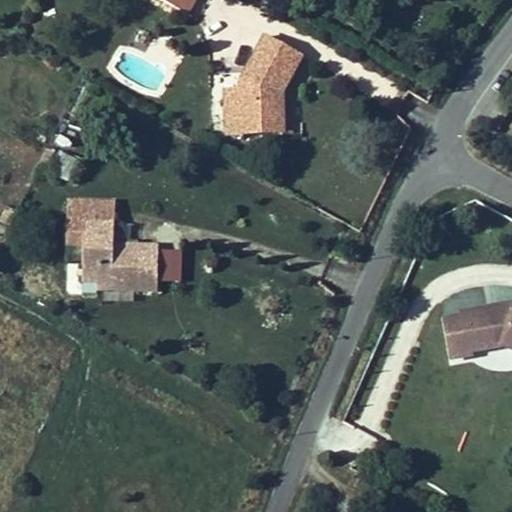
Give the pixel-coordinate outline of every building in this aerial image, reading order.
[(184,0),(177,0),(174,5),(180,8),(184,0)] [(235,77),(236,98),(236,121),(270,120),(270,86),(272,83),(277,85),(296,48),(261,30),(235,77)] [(277,126),(277,85),(272,83),(270,86),(270,120),(236,121),(236,98),(220,99),(221,129),(277,126)] [(111,201),(66,201),(66,261),(81,261),(81,292),(153,292),(153,247),(111,247),(111,201)] [(511,297),(462,309),(461,306),(440,311),(450,356),(471,351),(471,348),(503,341),(511,343),(511,297)]
